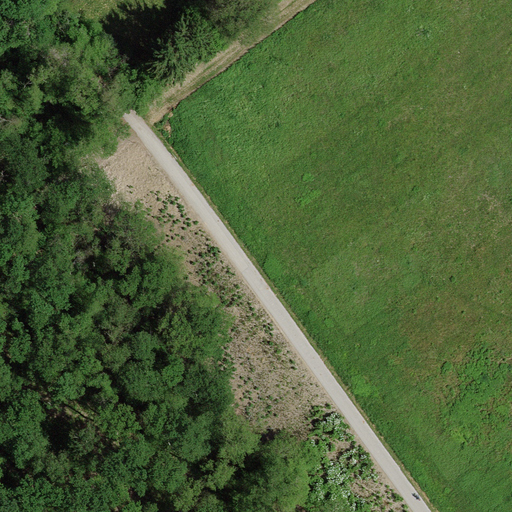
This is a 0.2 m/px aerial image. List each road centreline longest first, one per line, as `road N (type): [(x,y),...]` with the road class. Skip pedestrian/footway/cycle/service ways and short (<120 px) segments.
road 1 (track): [(424,511),(132,116),(0,16)]
road 2 (track): [(0,227),(280,0)]
